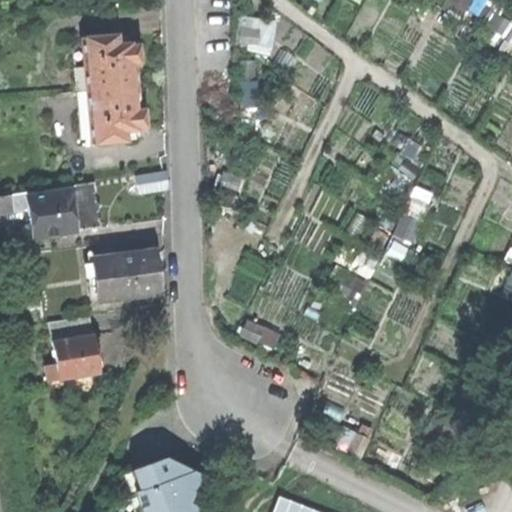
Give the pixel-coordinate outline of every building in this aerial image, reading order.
[(246,14),(241,48),(275,53),(280,19),(246,14)] [(87,92),(136,87),(134,66),(139,65),(138,55),(137,43),(126,44),(117,44),(116,35),(82,39),(82,44),(87,92)] [(125,35),(116,35),(117,44),(126,44),(125,35)] [(72,45),(77,93),(87,92),(82,44),(72,45)] [(138,108),(136,87),(87,92),(91,137),(92,144),(126,140),(125,131),(134,130),(145,129),(144,118),(143,107),(138,108)] [(81,138),(91,137),(87,92),(77,93),(81,138)] [(135,140),(134,130),(125,131),(126,140),(135,140)] [(137,194),(166,189),(164,173),(135,177),(137,194)] [(93,183),(67,186),(68,191),(74,231),(100,227),(99,222),(96,220),(94,212),(100,206),(93,201),(92,197),(92,194),(94,191),(93,183)] [(26,193),(26,197),(68,191),(67,186),(26,193)] [(68,191),(26,197),(32,237),(48,235),(66,232),(74,231),(68,191)] [(415,239),(423,221),(405,214),(398,232),(415,239)] [(67,238),(66,232),(48,235),(49,240),(67,238)] [(149,252),(92,259),(98,299),(155,291),(152,270),(149,252)] [(47,323),(50,343),(91,337),(88,316),(47,323)] [(91,337),(50,343),(54,365),(56,378),(89,373),(87,362),(95,361),(95,359),(98,355),(97,348),(96,342),(91,340),(91,337)] [(97,372),(95,361),(87,362),(89,373),(97,372)] [(46,380),(56,378),(54,365),(44,367),(46,380)] [(57,387),(56,378),(46,380),(48,388),(57,387)] [(191,511),(194,506),(186,503),(198,474),(179,465),(163,458),(132,469),(138,489),(134,491),(141,511),(139,511),(191,511)]
